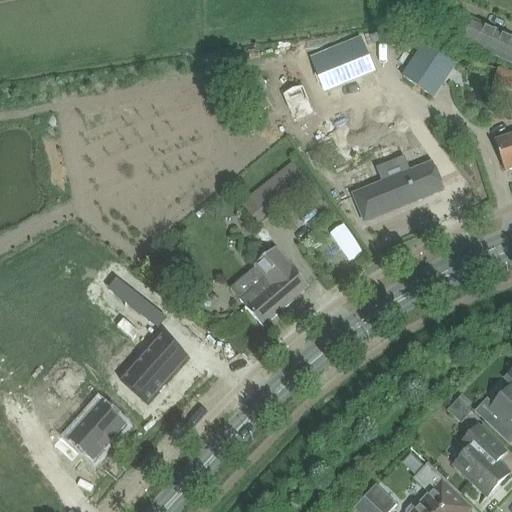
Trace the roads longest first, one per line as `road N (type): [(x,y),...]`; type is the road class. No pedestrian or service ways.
road 1 (secondary): [(511,232),(347,321),(273,384),(152,511)]
road 2 (secondary): [(172,511),(284,394),(362,332),(511,258)]
